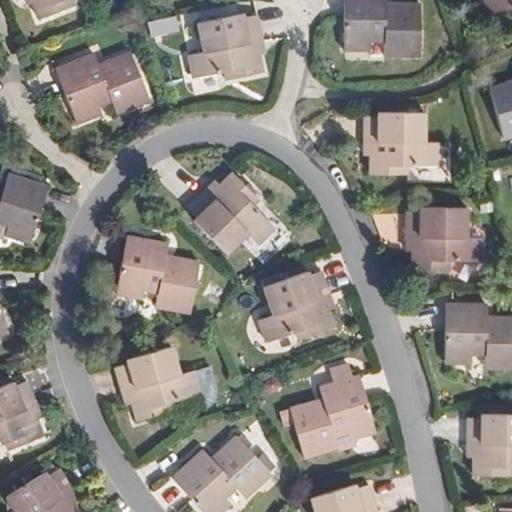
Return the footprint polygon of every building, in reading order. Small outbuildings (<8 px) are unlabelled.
[(34,0),(43,19),(75,5),(73,0),(34,0)] [(387,8),(386,0),(345,0),(346,48),(371,49),(371,39),(386,39),(386,53),(422,53),(421,0),(396,0),(395,0),(396,8),(387,8)] [(395,0),(386,0),(387,8),(396,8),(395,0)] [(511,0),(485,0),(488,13),(511,8),(511,0)] [(252,39),(262,37),(257,12),(244,14),(243,10),(197,18),(204,49),(188,52),(192,75),(223,69),(225,77),(262,70),(259,52),(255,53),(252,39)] [(164,25),(162,16),(149,18),(151,28),(164,25)] [(264,51),(262,37),(252,39),(255,53),(259,52),(264,51)] [(128,47),(102,56),(105,64),(97,66),(95,59),(92,50),(53,64),(74,119),(98,110),(95,101),(108,96),(114,110),(147,96),(128,47)] [(105,64),(102,56),(95,59),(97,66),(105,64)] [(511,80),(490,86),(504,136),(511,133),(511,80)] [(373,153),(370,153),(369,171),(408,172),(409,163),(440,163),(440,140),(424,139),(425,110),(379,108),(379,113),(365,113),(365,139),(372,139),(373,153)] [(364,153),(370,153),(373,153),(372,139),(365,139),(364,153)] [(0,217),(9,220),(7,229),(32,236),(46,178),(5,169),(3,179),(0,178),(0,217)] [(258,197),(255,193),(244,183),(231,170),(218,181),(221,184),(206,197),(201,191),(186,204),(195,214),(191,218),(225,250),(246,231),(257,242),(274,225),(254,202),(258,197)] [(215,178),(201,191),(206,197),(221,184),(218,181),(215,178)] [(244,183),(255,193),(259,189),(249,178),(244,183)] [(482,237),(471,237),(467,236),(468,209),(421,205),(421,209),(409,209),(408,235),(416,235),(416,249),(413,249),(412,267),(449,267),(450,259),(481,260),(482,237)] [(0,233),(5,235),(7,229),(9,220),(0,217),(0,233)] [(163,261),(164,254),(165,242),(124,235),(114,293),(140,298),(142,289),(155,291),(153,304),(189,311),(199,260),(173,255),(171,262),(163,261)] [(416,235),(408,235),(407,249),(413,249),(416,249),(416,235)] [(319,297),(327,293),(318,270),(305,274),(304,270),(262,284),(272,313),(256,319),(264,342),(295,331),(297,339),(331,326),(324,309),(319,297)] [(0,330),(16,325),(0,279),(0,330)] [(332,307),(327,293),(319,297),(324,309),(332,307)] [(511,317),(498,316),(497,323),(490,323),(489,316),(489,305),(446,304),(444,363),(470,364),(470,354),(485,354),(485,368),(511,368),(511,317)] [(115,364),(122,389),(130,386),(134,401),(129,402),(135,419),(172,409),(170,399),(200,391),(192,365),(179,369),(171,343),(127,355),(128,360),(115,364)] [(208,361),(192,365),(200,391),(204,402),(214,396),(216,385),(208,361)] [(313,400),(311,393),(286,400),(302,450),(335,441),(332,427),(346,423),(348,432),(373,424),(356,367),(316,379),(319,390),(321,398),(313,400)] [(43,434),(35,416),(30,403),(36,400),(27,378),(14,383),(13,378),(0,382),(0,441),(4,440),(7,447),(43,434)] [(130,386),(122,389),(126,403),(129,402),(134,401),(130,386)] [(319,390),(311,393),(313,400),(321,398),(319,390)] [(30,403),(35,416),(42,414),(36,400),(30,403)] [(475,452),(471,452),(471,470),(508,470),(509,461),(511,460),(511,407),(479,407),(479,412),(466,413),(466,439),(475,439),(475,452)] [(214,461),(210,456),(202,447),(171,474),(205,511),(218,511),(232,500),(226,493),(236,484),(245,494),(271,471),(236,433),(216,450),(220,455),(214,461)] [(465,452),(471,452),(475,452),(475,439),(466,439),(465,452)] [(216,450),(210,456),(214,461),(220,455),(216,450)] [(67,493),(73,490),(59,468),(48,475),(45,470),(6,495),(15,511),(78,511),(73,503),(67,493)] [(370,511),(368,506),(376,504),(368,479),(356,484),(354,478),(309,493),(315,511),(370,511)] [(79,500),(73,490),(67,493),(73,503),(79,500)]
